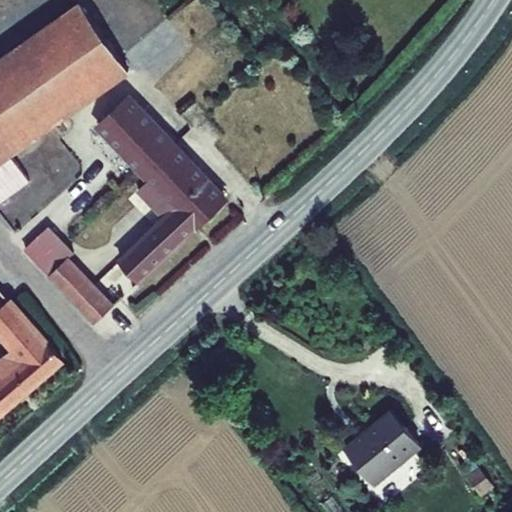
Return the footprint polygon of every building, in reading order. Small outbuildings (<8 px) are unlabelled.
[(0,165),(13,157),(131,74),(80,3),(0,57),(0,165)] [(167,133),(130,94),(96,127),(147,184),(138,192),(163,219),(117,261),(141,286),(154,273),(230,200),(208,177),(167,133)] [(0,206),(32,183),(13,157),(0,165),(0,206)] [(25,250),(94,325),(115,305),(71,258),(75,254),(49,226),(25,250)] [(0,311),(9,304),(0,294),(0,311)] [(0,311),(0,338),(12,352),(0,362),(0,422),(68,364),(15,299),(9,304),(0,311)] [(423,448),(392,410),(344,448),(377,487),(423,448)] [(482,497),(496,487),(481,467),(467,477),(482,497)] [(348,511),(336,496),(324,505),(328,511),(348,511)]
